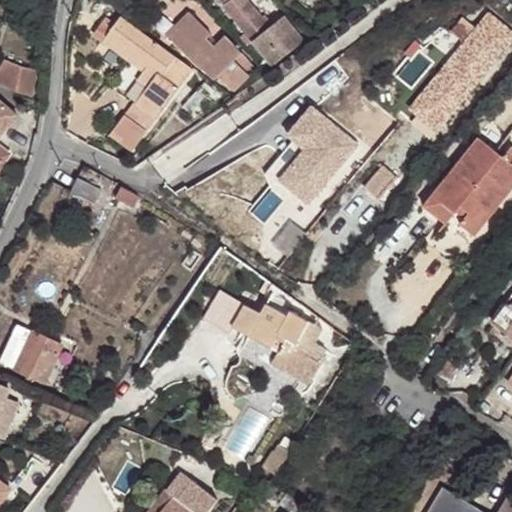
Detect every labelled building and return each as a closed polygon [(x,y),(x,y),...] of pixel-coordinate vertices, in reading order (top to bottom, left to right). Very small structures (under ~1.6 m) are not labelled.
[(271,62),(304,39),(285,15),(270,24),(249,0),(220,0),(246,31),(241,35),(248,44),(253,39),(271,62)] [(191,7),(167,35),(216,78),(219,74),(235,88),(253,68),(253,62),(225,37),(220,43),(209,34),(214,28),(191,7)] [(511,39),(511,24),(491,7),(409,103),(437,127),(511,39)] [(192,70),(121,17),(116,25),(106,18),(99,28),(108,34),(159,72),(146,89),(134,107),(132,105),(122,119),(144,135),(192,70)] [(108,34),(101,44),(142,73),(136,81),(146,89),(159,72),(108,34)] [(0,80),(20,89),(27,65),(8,56),(0,73),(0,80)] [(42,68),(27,65),(20,89),(37,92),(42,68)] [(191,111),(208,95),(197,87),(182,105),(191,111)] [(0,169),(13,151),(0,141),(0,137),(21,112),(0,95),(0,169)] [(359,143),(313,102),(290,128),(307,143),(280,174),(309,199),(359,143)] [(122,119),(106,141),(128,157),(144,135),(122,119)] [(481,142),(478,139),(424,208),(446,225),(449,221),(431,207),(481,142)] [(431,207),(449,221),(459,208),(467,215),(459,225),(475,237),(511,189),(511,166),(502,158),(481,142),(431,207)] [(502,158),(511,166),(511,150),(509,148),(502,158)] [(73,187),(98,202),(107,186),(83,172),(75,185),(73,187)] [(139,197),(124,189),(120,197),(136,205),(139,197)] [(219,293),(204,323),(234,338),(236,334),(249,309),(219,293)] [(511,293),(485,327),(511,348),(511,293)] [(270,308),(292,319),(295,312),(274,301),(270,308)] [(249,309),(236,334),(289,361),(284,371),(313,386),(315,383),(321,386),(333,363),(326,360),(330,351),(316,344),(324,328),(295,312),(292,319),(270,308),(266,317),(249,309)] [(66,344),(21,323),(5,358),(49,379),(66,344)] [(0,432),(8,435),(21,397),(7,392),(10,383),(0,379),(0,432)] [(176,464),(186,448),(170,441),(161,454),(176,464)] [(253,477),(227,466),(220,481),(246,492),(253,477)] [(209,511),(220,496),(184,469),(171,488),(168,486),(150,509),(153,511),(209,511)] [(0,509),(18,485),(0,471),(0,509)] [(500,511),(483,511),(444,488),(429,511),(511,511),(511,499),(509,497),(500,511)] [(300,498),(290,491),(281,504),(291,511),(300,498)]
